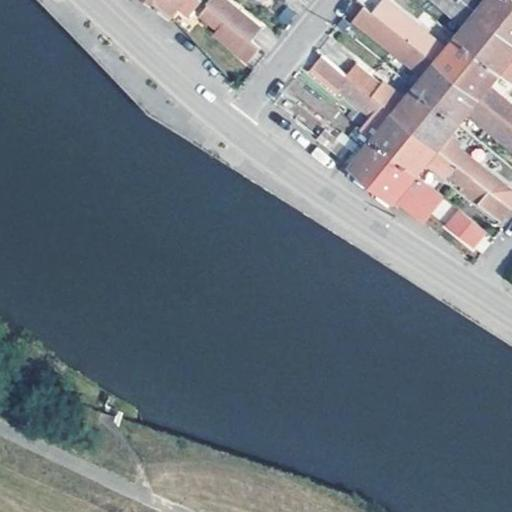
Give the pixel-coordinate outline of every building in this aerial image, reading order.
[(154,0),(176,17),(183,8),(192,15),(205,0),(154,0)] [(225,0),(222,0),(216,9),(257,43),(267,32),(241,10),(239,12),(225,0)] [(463,41),(483,58),(505,32),(465,0),(442,0),(474,26),(463,41)] [(511,0),(465,0),(505,32),(511,22),(511,0)] [(379,14),(463,83),(483,58),(463,41),(453,52),(391,1),(379,14)] [(463,83),(379,14),(369,5),(358,20),(431,78),(421,91),(442,108),(463,83)] [(216,9),(215,8),(207,18),(223,29),(218,35),(253,64),(265,49),(257,43),(216,9)] [(511,37),(505,32),(483,58),(505,75),(511,80),(511,37)] [(373,110),(381,100),(379,99),(352,77),(329,58),(322,67),(373,110)] [(505,75),(483,58),(463,83),(484,100),(493,90),(505,75)] [(421,133),(442,108),(421,91),(413,102),(390,85),(389,87),(362,65),(352,77),(379,99),(381,100),(390,108),(421,133)] [(511,123),(503,116),(484,100),(463,83),(442,108),(464,125),(473,114),(511,144),(511,123)] [(511,105),(493,90),(484,100),(503,116),(511,106),(511,105)] [(390,108),(381,100),(373,110),(382,118),(390,108)] [(511,106),(503,116),(511,123),(511,106)] [(400,159),(421,133),(390,108),(382,118),(380,121),(391,128),(379,142),(400,159)] [(464,125),(442,108),(421,133),(505,202),(511,193),(511,190),(451,140),(464,125)] [(359,151),(331,129),(324,139),(351,162),(359,151)] [(400,159),(421,176),(432,162),(452,179),(454,176),(468,188),(466,191),(505,223),(511,214),(511,208),(505,202),(421,133),(400,159)] [(375,147),(368,141),(359,151),(351,162),(358,167),(375,147)] [(380,185),(400,159),(379,142),(375,147),(358,167),(380,185)] [(400,159),(380,185),(398,200),(400,197),(428,220),(447,197),(421,176),(400,159)] [(490,232),(464,211),(453,226),(477,246),(490,232)]
